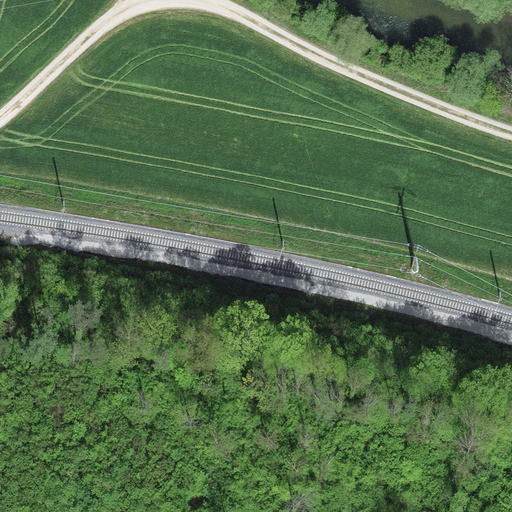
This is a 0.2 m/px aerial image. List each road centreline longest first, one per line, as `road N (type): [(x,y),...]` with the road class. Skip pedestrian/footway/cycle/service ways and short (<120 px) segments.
road 1 (track): [(201,0),(511,135)]
road 2 (track): [(0,119),(129,6),(179,0)]
